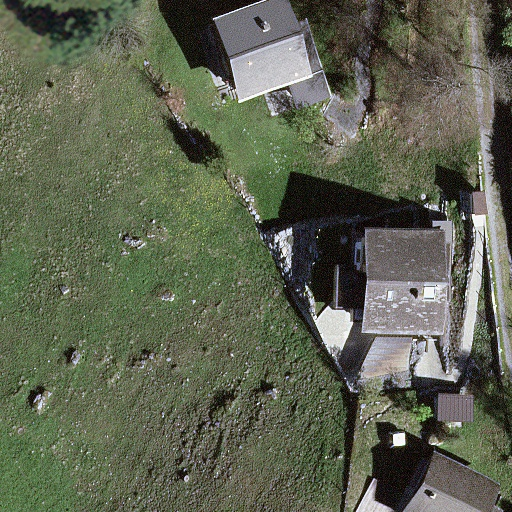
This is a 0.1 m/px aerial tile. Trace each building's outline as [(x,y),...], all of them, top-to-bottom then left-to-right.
[(211,26),(232,89),(286,71),(311,62),(299,24),(279,31),(271,6),(211,26)] [(296,99),(321,91),(311,62),(286,71),(296,99)] [(363,305),(362,325),(429,327),(430,302),(431,274),(448,275),(450,242),(358,240),(357,262),(357,274),(364,274),(363,305)] [(334,304),(363,305),(364,274),(357,274),(357,262),(336,261),(334,304)] [(430,302),(445,302),(448,275),(431,274),(430,302)] [(360,374),(365,379),(409,370),(410,341),(375,340),(360,374)] [(427,511),(487,511),(476,506),(484,488),(430,462),(412,498),(430,507),(427,511)] [(405,511),(427,511),(430,507),(412,498),(405,511)]
